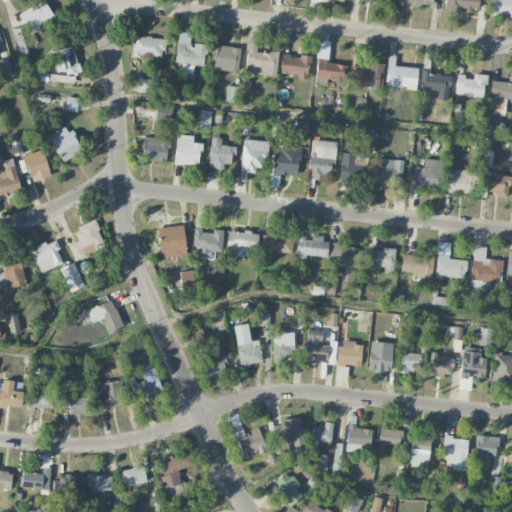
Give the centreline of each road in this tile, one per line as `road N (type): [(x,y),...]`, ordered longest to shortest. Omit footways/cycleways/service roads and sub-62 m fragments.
road 1 (residential): [(511,415),(279,393),(113,443),(0,439)]
road 2 (residential): [(511,47),(134,6),(98,11)]
road 3 (residential): [(511,230),(122,192)]
road 4 (residential): [(249,511),(145,288),(122,192)]
road 5 (residential): [(121,170),(0,225)]
